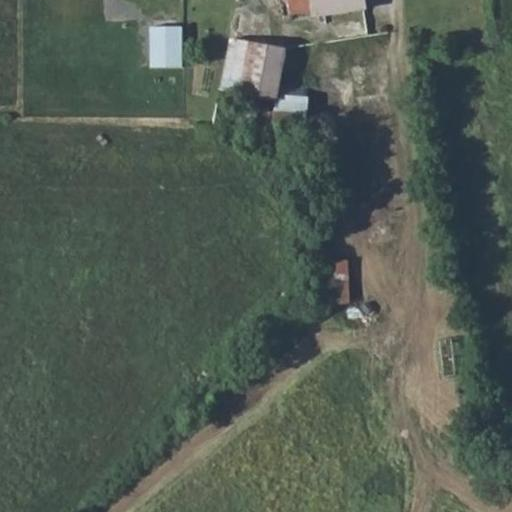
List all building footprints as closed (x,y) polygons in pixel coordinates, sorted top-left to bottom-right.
[(283,15),(311,11),(309,0),(287,0),(288,5),(282,6),(283,15)] [(366,0),(309,0),(311,11),(312,16),(368,8),(366,0)] [(150,30),(151,70),(183,70),(182,30),(150,30)] [(276,105),(277,97),(284,52),(229,44),(221,96),(276,105)] [(271,133),(307,135),(307,101),(277,97),(276,105),(271,133)] [(328,258),(328,299),(351,299),(351,258),(328,258)]
